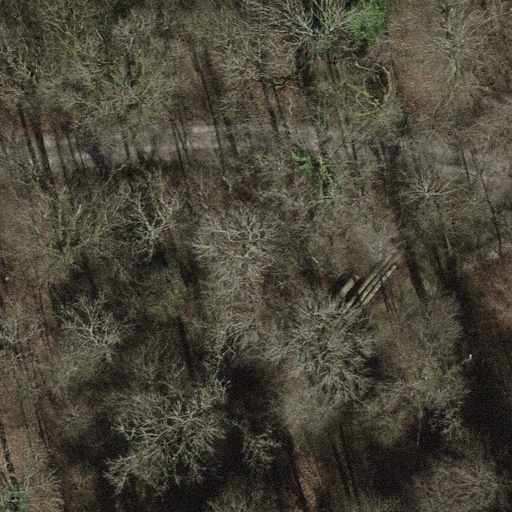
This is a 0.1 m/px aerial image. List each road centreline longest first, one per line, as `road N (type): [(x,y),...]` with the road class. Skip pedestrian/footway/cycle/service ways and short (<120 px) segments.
road 1 (track): [(511,185),(333,146),(0,177)]
road 2 (track): [(210,511),(298,399),(439,268),(511,236)]
